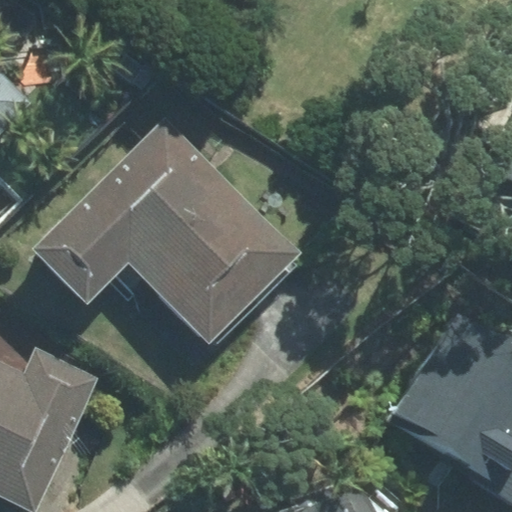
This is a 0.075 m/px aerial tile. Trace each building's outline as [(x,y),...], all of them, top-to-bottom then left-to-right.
[(0,137),(30,107),(0,76),(0,137)] [(511,236),(504,251),(511,255),(511,103),(494,134),(511,143),(511,153),(495,182),(511,191),(511,236)] [(294,248),(161,117),(25,254),(81,309),(120,269),(197,345),(294,248)] [(511,338),(459,305),(382,424),(511,506),(511,338)] [(0,359),(0,498),(25,511),(92,376),(31,346),(20,369),(0,359)] [(367,511),(357,482),(267,511),(367,511)]
